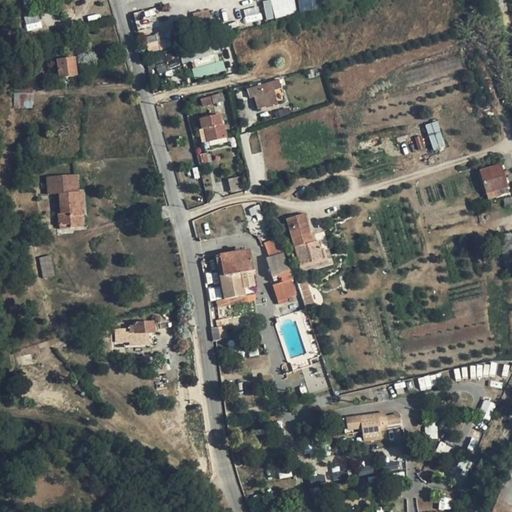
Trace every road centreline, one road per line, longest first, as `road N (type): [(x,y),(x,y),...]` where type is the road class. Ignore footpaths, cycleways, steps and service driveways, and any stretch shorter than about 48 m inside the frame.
road 1 (residential): [(214,385),(176,191),(118,0)]
road 2 (unknown): [(186,243),(231,239),(251,246),(312,511)]
road 3 (unclassified): [(241,511),(221,457),(214,385)]
